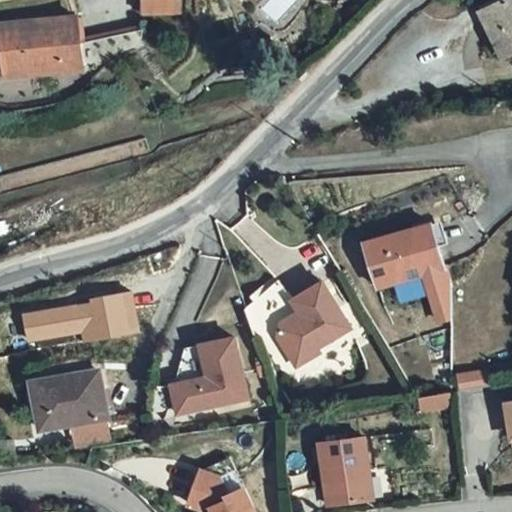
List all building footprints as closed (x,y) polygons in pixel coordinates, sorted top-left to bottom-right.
[(140,0),(141,15),(183,13),(182,0),(140,0)] [(511,0),(505,0),(482,10),(504,54),(511,50),(511,0)] [(86,13),(8,19),(13,72),(91,65),(91,63),(88,37),(86,13)] [(151,32),(88,37),(91,63),(118,60),(140,51),(151,32)] [(273,56),(263,35),(248,40),(257,62),(273,56)] [(431,221),(366,240),(378,283),(428,269),(442,320),(450,318),(450,289),(431,221)] [(259,335),(290,321),(287,310),(298,306),(302,313),(311,310),(300,291),(287,269),(262,278),(244,288),(259,335)] [(287,310),(290,321),(308,355),(331,342),(329,339),(359,323),(332,274),(300,291),(311,310),(302,313),(298,306),(287,310)] [(85,341),(140,332),(133,291),(91,296),(91,303),(25,313),(30,341),(83,333),(85,341)] [(191,377),(170,382),(177,411),(248,395),(234,335),(200,343),(206,374),(191,377)] [(206,374),(200,343),(185,346),(191,377),(206,374)] [(52,382),(99,372),(95,351),(93,351),(26,365),(29,378),(51,373),(52,382)] [(459,373),(461,388),(489,384),(487,369),(459,373)] [(99,372),(52,382),(51,373),(29,378),(40,423),(61,419),(66,448),(113,441),(107,409),(99,372)] [(424,409),(455,406),(453,395),(423,398),(424,409)] [(511,436),(511,400),(502,402),(507,438),(511,436)] [(368,495),(361,432),(316,438),(324,500),(368,495)] [(213,511),(250,511),(248,506),(252,504),(243,485),(228,492),(219,475),(202,470),(192,504),(204,509),(211,506),(213,511)]
